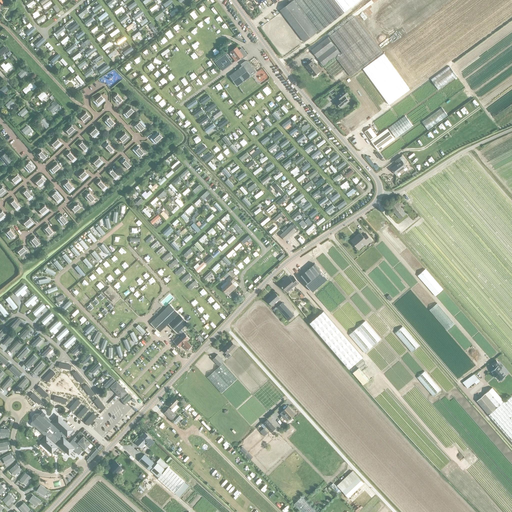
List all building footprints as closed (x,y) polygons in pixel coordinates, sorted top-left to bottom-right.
[(293,0),(292,1),(316,32),(318,31),(319,32),(359,0),(293,0)] [(33,1),(26,6),(28,9),(35,4),(33,1)] [(49,1),(42,7),(44,10),(51,4),(49,1)] [(316,33),(316,32),(292,1),(280,10),(304,42),(304,41),(316,33)] [(134,2),(127,8),(129,11),(137,5),(134,2)] [(156,4),(148,10),(151,13),(158,7),(156,4)] [(99,5),(91,11),(93,13),(101,7),(99,5)] [(121,6),(113,12),(116,15),(123,10),(121,6)] [(176,8),(169,14),(171,17),(179,11),(176,8)] [(86,10),(78,15),(80,18),(88,12),(86,10)] [(141,10),(133,15),(136,19),(143,13),(141,10)] [(105,12),(97,18),(100,22),(108,16),(105,12)] [(162,12),(154,17),(156,21),(164,15),(162,12)] [(43,15),(36,21),(38,24),(45,18),(43,15)] [(126,15),(118,21),(121,24),(129,19),(126,15)] [(350,76),(382,52),(355,16),(311,50),(323,66),(327,63),(328,64),(324,67),(335,81),(346,72),(335,58),(331,62),(330,61),(336,56),(336,57),(336,58),(350,76)] [(91,18),(84,23),(86,26),(93,21),(91,18)] [(112,20),(104,26),(106,29),(114,23),(112,20)] [(76,23),(68,30),(70,33),(79,26),(76,23)] [(132,23),(125,28),(127,31),(134,26),(132,23)] [(148,25),(154,33),(157,30),(151,23),(148,25)] [(33,27),(25,33),(28,36),(35,30),(33,27)] [(63,27),(56,32),(58,35),(66,30),(63,27)] [(117,28),(109,34),(112,37),(119,31),(117,28)] [(82,31),(75,37),(77,40),(85,34),(82,31)] [(139,31),(131,36),(134,40),(141,34),(139,31)] [(103,34),(96,39),(98,42),(105,37),(103,34)] [(68,36),(60,41),(62,44),(70,39),(68,36)] [(124,37),(116,42),(118,45),(126,40),(124,37)] [(43,38),(35,45),(38,48),(45,41),(43,38)] [(88,39),(81,45),(83,48),(90,42),(88,39)] [(110,41),(102,47),(104,50),(112,44),(110,41)] [(47,42),(45,45),(50,51),(53,48),(47,42)] [(74,44),(66,50),(69,53),(76,48),(74,44)] [(0,57),(8,50),(6,47),(4,46),(3,47),(0,49),(0,57)] [(94,47),(86,53),(88,56),(96,50),(94,47)] [(131,47),(124,53),(126,56),(133,50),(131,47)] [(230,53),(230,54),(235,61),(243,55),(237,47),(230,52),(230,53)] [(115,49),(107,55),(110,58),(117,52),(115,49)] [(221,55),(222,56),(215,61),(222,71),(232,63),(224,52),(221,55)] [(50,61),(53,63),(60,56),(58,53),(50,61)] [(79,53),(72,58),(74,61),(81,56),(79,53)] [(389,104),(410,89),(384,53),(363,69),(389,104)] [(100,55),(93,61),(95,64),(102,58),(100,55)] [(62,58),(59,61),(65,67),(68,64),(62,58)] [(103,60),(95,65),(97,68),(105,63),(103,60)] [(85,61),(77,66),(80,70),(87,64),(85,61)] [(237,86),(256,72),(253,69),(254,69),(252,67),(251,66),(248,62),(247,61),(246,61),(244,61),(244,62),(241,64),(243,66),(229,75),(237,86)] [(310,72),(313,76),(320,71),(312,61),(306,66),(311,72),(310,72)] [(1,65),(6,71),(11,66),(8,63),(5,65),(3,63),(1,65)] [(23,69),(18,74),(19,76),(18,76),(21,79),(27,73),(25,71),(23,69)] [(91,69),(83,75),(86,78),(93,72),(91,69)] [(77,75),(75,77),(81,85),(84,83),(77,75)] [(33,87),(30,83),(22,90),(24,92),(26,93),(33,87)] [(341,107),(349,101),(346,97),(348,95),(344,90),(339,94),(341,97),(336,102),(341,107)] [(38,96),(41,100),(46,95),(45,94),(43,91),(38,96)] [(123,100),(117,93),(113,97),(119,104),(123,100)] [(98,104),(104,99),(104,98),(100,94),(94,100),(98,104)] [(209,94),(200,100),(202,104),(211,98),(209,94)] [(195,98),(186,105),(189,108),(198,102),(195,98)] [(10,100),(5,105),(9,108),(14,104),(10,100)] [(48,109),(53,114),(55,112),(58,109),(59,111),(61,109),(57,103),(54,101),(51,104),(52,105),(48,109)] [(214,102),(205,108),(208,112),(217,105),(214,102)] [(134,111),(130,107),(124,113),(128,117),(134,111)] [(201,107),(192,113),(194,116),(203,110),(201,107)] [(27,112),(24,108),(19,113),(18,114),(19,115),(20,114),(22,116),(27,112)] [(180,109),(177,111),(182,119),(185,117),(180,109)] [(220,110),(213,116),(215,119),(223,114),(220,110)] [(83,122),(89,115),(86,111),(79,117),(83,122)] [(281,118),(275,111),(272,114),(278,120),(281,118)] [(207,115),(198,121),(201,124),(209,118),(207,115)] [(105,120),(111,126),(115,123),(109,116),(105,120)] [(266,117),(263,120),(269,127),(272,124),(266,117)] [(44,118),(40,121),(46,128),(48,126),(47,125),(49,123),(44,118)] [(226,118),(217,124),(220,128),(229,121),(226,118)] [(290,118),(281,124),(284,127),(292,121),(290,118)] [(135,125),(141,131),(145,128),(139,121),(135,125)] [(213,123),(204,129),(206,132),(215,126),(213,123)] [(303,131),(310,126),(308,123),(306,125),(305,124),(301,127),(302,128),(301,128),(303,131)] [(260,134),(263,131),(257,124),(254,127),(260,134)] [(20,131),(22,133),(23,132),(26,135),(31,130),(27,125),(22,130),(21,129),(20,131)] [(68,135),(74,129),(75,129),(71,125),(65,131),(68,135)] [(296,125),(288,131),(291,134),(299,129),(296,125)] [(95,127),(88,133),(92,137),(99,131),(95,127)] [(377,136),(370,127),(364,132),(378,151),(394,139),(387,129),(377,136)] [(315,129),(307,135),(310,139),(318,133),(315,129)] [(280,131),(272,137),(275,140),(283,134),(280,131)] [(125,132),(118,138),(122,142),(128,136),(125,132)] [(159,133),(158,133),(152,139),(156,143),(163,137),(159,133)] [(303,133),(295,138),(298,142),(306,136),(303,133)] [(268,134),(260,141),(263,144),(271,138),(268,134)] [(222,137),(228,145),(232,143),(225,135),(222,137)] [(57,138),(50,144),(54,148),(61,142),(57,138)] [(287,138),(279,144),(282,147),(289,141),(287,138)] [(81,141),(77,145),(83,151),(88,147),(81,141)] [(311,141),(303,147),(306,150),(314,145),(311,141)] [(275,142),(267,148),(269,151),(277,145),(275,142)] [(114,149),(108,143),(104,147),(110,153),(114,149)] [(198,154),(206,148),(204,144),(196,151),(198,154)] [(238,150),(232,144),(229,146),(235,153),(238,150)] [(294,145),(286,151),(289,154),(296,148),(294,145)] [(144,153),(138,146),(134,150),(140,156),(144,153)] [(259,147),(250,153),(253,156),(261,150),(259,147)] [(281,149),(274,155),(276,158),(284,152),(281,149)] [(318,149),(311,155),(313,158),(321,152),(318,149)] [(43,160),(47,157),(41,150),(37,154),(43,160)] [(69,151),(65,155),(71,161),(75,158),(69,151)] [(246,151),(238,157),(241,160),(249,154),(246,151)] [(206,162),(214,156),(211,152),(203,159),(206,162)] [(6,164),(10,161),(4,153),(0,157),(6,164)] [(332,162),(339,156),(337,153),(330,159),(332,162)] [(302,154),(294,160),(296,163),(304,157),(302,154)] [(325,156),(317,162),(320,165),(328,159),(325,156)] [(396,174),(406,167),(404,163),(406,162),(402,156),(399,158),(401,160),(391,168),(394,171),(393,172),(395,174),(396,174)] [(96,167),(102,160),(99,157),(92,163),(96,167)] [(290,158),(283,164),(285,167),(292,162),(290,158)] [(125,159),(121,162),(121,163),(127,169),(131,165),(125,159)] [(253,159),(245,164),(248,167),(255,162),(253,159)] [(175,171),(183,164),(179,160),(171,167),(175,171)] [(344,160),(337,166),(339,169),(347,163),(344,160)] [(30,172),(34,168),(28,161),(24,165),(30,172)] [(210,161),(208,163),(214,170),(217,167),(213,164),(214,163),(212,161),(211,162),(210,161)] [(309,161),(301,167),(303,170),(311,165),(309,161)] [(272,162),(265,168),(267,171),(275,165),(272,162)] [(57,163),(50,169),(53,173),(60,167),(57,163)] [(228,169),(231,174),(240,167),(238,164),(231,170),(229,166),(228,167),(227,166),(227,167),(228,169)] [(260,166),(253,171),(255,174),(262,169),(260,166)] [(221,170),(228,177),(231,174),(224,167),(221,170)] [(108,172),(114,179),(118,175),(112,168),(108,172)] [(180,175),(182,178),(190,171),(187,168),(180,175)] [(352,168),(344,174),(347,177),(355,172),(352,168)] [(168,178),(174,172),(172,169),(168,173),(166,171),(164,173),(166,175),(165,175),(168,178)] [(315,169),(308,174),(310,178),(318,172),(315,169)] [(81,180),(87,174),(88,174),(84,170),(77,176),(81,180)] [(237,177),(239,180),(247,174),(244,171),(237,177)] [(14,183),(21,178),(17,173),(10,179),(14,183)] [(304,173),(296,178),(298,182),(306,176),(304,173)] [(264,184),(272,178),(269,174),(261,181),(264,184)] [(45,180),(41,176),(34,182),(38,186),(45,180)] [(160,185),(167,179),(164,176),(161,178),(160,177),(158,179),(159,180),(158,182),(160,185)] [(175,185),(182,179),(179,176),(172,182),(175,185)] [(362,179),(359,176),(352,182),(354,185),(362,179)] [(317,185),(325,180),(323,177),(315,182),(317,185)] [(234,185),(228,178),(225,181),(231,188),(234,185)] [(100,179),(96,183),(102,190),(106,186),(100,179)] [(311,179),(303,185),(305,188),(313,183),(311,179)] [(63,184),(64,184),(69,191),(73,187),(67,180),(63,184)] [(342,188),(349,183),(347,180),(340,185),(342,188)] [(255,182),(247,188),(249,192),(257,186),(255,182)] [(178,190),(171,183),(168,185),(175,193),(178,190)] [(195,193),(202,186),(200,183),(193,190),(195,193)] [(284,192),(277,184),(274,187),(278,191),(277,192),(280,195),(281,194),(282,194),(284,192)] [(358,184),(355,186),(362,193),(364,191),(358,184)] [(331,185),(324,191),(326,193),(333,188),(331,185)] [(242,186),(240,188),(245,195),(248,192),(242,186)] [(289,195),(297,189),(295,186),(290,190),(289,189),(288,190),(287,188),(285,190),(289,195)] [(349,196),(356,190),(354,187),(346,193),(349,196)] [(26,189),(22,192),(28,199),(32,196),(26,189)] [(160,199),(167,192),(164,189),(157,196),(160,199)] [(319,189),(311,194),(313,197),(321,191),(319,189)] [(146,198),(152,192),(150,190),(147,192),(145,190),(142,194),(146,198)] [(213,195),(208,190),(200,196),(203,199),(205,197),(207,200),(213,195)] [(256,199),(264,193),(261,190),(254,196),(256,199)] [(56,202),(61,198),(55,192),(50,195),(56,202)] [(89,192),(85,195),(91,202),(95,198),(89,192)] [(302,192),(293,198),(295,201),(304,195),(302,192)] [(288,196),(286,193),(283,196),(284,196),(277,202),(279,204),(286,199),(285,199),(288,196)] [(340,196),(338,193),(331,198),(333,201),(340,196)] [(155,202),(159,199),(157,196),(150,202),(152,204),(153,204),(154,206),(157,204),(155,202)] [(326,196),(318,202),(321,205),(328,199),(326,196)] [(144,200),(141,197),(137,201),(136,200),(135,201),(136,202),(134,204),(137,207),(144,200)] [(245,197),(242,199),(248,206),(251,204),(245,197)] [(183,204),(177,198),(175,200),(181,207),(183,204)] [(19,206),(14,199),(9,202),(15,209),(19,206)] [(344,199),(336,205),(339,208),(347,203),(344,199)] [(216,201),(213,204),(220,211),(223,209),(216,201)] [(309,201),(302,207),(304,210),(312,205),(309,201)] [(391,208),(393,210),(392,210),(400,219),(406,214),(399,205),(400,204),(398,201),(391,208)] [(287,210),(294,204),(291,202),(285,207),(287,210)] [(81,207),(77,203),(70,208),(74,213),(81,207)] [(173,213),(179,208),(177,206),(174,209),(171,206),(171,207),(168,203),(166,205),(169,208),(170,208),(172,210),(171,211),(173,213)] [(333,203),(325,209),(327,212),(335,206),(333,203)] [(41,214),(42,214),(48,209),(44,204),(38,210),(41,214)] [(188,213),(194,207),(192,204),(185,211),(188,213)] [(273,204),(266,210),(269,213),(276,207),(273,204)] [(151,215),(145,207),(142,210),(141,211),(142,212),(143,211),(149,217),(151,215)] [(311,218),(318,212),(316,209),(309,215),(311,218)] [(200,214),(197,210),(195,212),(196,213),(193,215),(193,216),(192,217),(194,219),(200,214)] [(301,212),(299,210),(291,216),(294,219),(301,212)] [(163,211),(160,213),(166,219),(169,217),(163,211)] [(184,213),(181,215),(186,221),(189,218),(185,214),(186,214),(185,212),(184,213)] [(283,214),(281,212),(273,218),(275,221),(281,216),(281,217),(283,215),(282,215),(283,214)] [(212,213),(206,219),(208,222),(215,215),(212,213)] [(228,213),(221,219),(224,221),(230,215),(228,213)] [(58,218),(63,225),(68,221),(62,214),(58,218)] [(161,217),(158,214),(150,221),(155,227),(158,224),(155,221),(161,217)] [(262,225),(270,219),(268,216),(260,223),(262,225)] [(26,227),(32,222),(33,221),(29,217),(22,223),(26,227)] [(318,225),(326,219),(324,217),(319,220),(319,219),(316,221),(317,222),(316,222),(318,225)] [(219,220),(217,223),(222,229),(223,228),(225,231),(226,230),(225,229),(226,228),(225,226),(219,220)] [(194,222),(191,225),(198,232),(201,229),(194,222)] [(236,223),(233,226),(240,233),(243,231),(236,223)] [(98,224),(95,227),(102,235),(105,232),(98,224)] [(286,241),(297,230),(291,224),(280,235),(286,241)] [(308,233),(315,227),(313,224),(306,230),(308,233)] [(44,228),(44,229),(49,235),(54,232),(48,225),(44,228)] [(167,236),(174,230),(170,225),(163,232),(167,236)] [(271,233),(278,227),(275,225),(269,231),(271,233)] [(15,235),(10,228),(5,232),(11,239),(15,235)] [(90,231),(87,234),(94,242),(97,239),(90,231)] [(366,245),(372,240),(366,234),(363,236),(360,232),(351,240),(359,250),(365,244),(366,245)] [(187,235),(183,239),(186,242),(193,236),(190,234),(188,236),(187,235)] [(198,239),(201,242),(207,236),(205,234),(198,239)] [(233,235),(227,240),(229,243),(236,237),(233,235)] [(248,235),(241,241),(244,244),(248,241),(249,243),(252,240),(250,237),(251,237),(248,235)] [(30,240),(36,247),(40,243),(34,236),(30,240)] [(82,239),(79,241),(86,249),(89,246),(82,239)] [(173,241),(170,244),(177,251),(180,248),(173,241)] [(197,241),(194,243),(201,251),(204,248),(197,241)] [(226,242),(222,246),(220,244),(218,247),(221,251),(228,245),(226,242)] [(240,242),(234,248),(236,250),(242,245),(240,242)] [(102,243),(99,245),(106,253),(109,251),(102,243)] [(20,255),(27,250),(23,245),(16,251),(20,255)] [(73,246),(70,248),(77,256),(80,253),(73,246)] [(190,247),(183,254),(186,256),(193,250),(190,247)] [(214,257),(220,252),(218,249),(214,252),(212,253),(213,253),(212,255),(214,257)] [(233,249),(226,255),(229,257),(232,254),(234,256),(237,253),(235,252),(235,251),(233,249)] [(94,250),(91,252),(98,260),(101,257),(94,250)] [(169,251),(162,258),(164,261),(172,253),(169,251)] [(65,252),(62,255),(69,263),(72,260),(65,252)] [(214,258),(211,255),(204,261),(207,264),(214,258)] [(225,255),(222,258),(228,265),(231,262),(225,255)] [(85,257),(82,260),(89,267),(92,265),(85,257)] [(176,258),(168,265),(171,268),(178,261),(176,258)] [(56,259),(53,262),(60,269),(63,267),(56,259)] [(198,272),(206,264),(203,261),(200,265),(198,262),(193,266),(196,268),(195,269),(198,272)] [(215,271),(221,265),(218,262),(212,268),(215,271)] [(77,264),(74,267),(81,275),(84,272),(77,264)] [(328,279),(315,264),(299,277),(312,292),(328,279)] [(182,265),(175,272),(177,275),(185,268),(182,265)] [(210,270),(204,277),(206,279),(213,273),(210,270)] [(188,272),(181,279),(183,282),(191,275),(188,272)] [(236,287),(232,283),(235,281),(230,276),(226,280),(229,282),(222,288),(225,292),(226,293),(228,294),(227,294),(231,291),(236,287)] [(290,279),(289,277),(280,284),(287,292),(294,286),(295,287),(299,283),(294,276),(290,279)] [(195,279),(187,286),(190,289),(197,282),(195,279)] [(20,293),(27,287),(24,284),(15,293),(17,296),(18,295),(18,296),(20,293)] [(119,297),(109,287),(103,292),(113,302),(119,297)] [(266,300),(272,306),(280,298),(275,292),(266,300)] [(30,303),(36,297),(34,295),(24,303),(27,306),(28,306),(30,304),(30,303)] [(9,297),(6,299),(11,306),(13,309),(13,308),(13,309),(17,307),(9,297)] [(72,303),(69,300),(62,306),(65,309),(72,303)] [(286,319),(288,321),(294,315),(282,302),(277,307),(286,318),(286,319)] [(38,312),(44,306),(41,303),(32,312),(35,315),(36,314),(38,312)] [(168,323),(177,333),(188,323),(170,304),(151,323),(160,332),(168,323)] [(363,357),(324,311),(310,323),(349,369),(363,357)] [(47,321),(53,315),(50,312),(41,321),(44,324),(44,323),(45,323),(47,321)] [(13,330),(21,321),(18,318),(10,327),(13,330)] [(54,329),(61,323),(58,320),(49,329),(51,332),(52,331),(54,329)] [(95,326),(92,324),(85,330),(88,333),(95,326)] [(138,324),(136,327),(143,334),(146,331),(138,324)] [(23,339),(31,330),(28,327),(20,336),(23,339)] [(62,337),(68,331),(66,328),(56,337),(59,340),(60,339),(62,337)] [(102,333),(98,330),(93,340),(97,342),(102,333)] [(133,331),(130,332),(135,342),(138,340),(133,331)] [(176,341),(175,342),(179,347),(182,344),(187,350),(191,346),(186,340),(189,337),(183,332),(181,334),(181,337),(180,337),(180,338),(179,339),(178,337),(175,340),(176,341)] [(6,345),(14,337),(11,334),(3,343),(6,345)] [(33,347),(42,339),(39,336),(31,344),(33,347)] [(69,344),(75,338),(73,336),(63,344),(66,347),(67,347),(69,345),(69,344)] [(13,352),(21,343),(18,341),(10,349),(13,352)] [(228,352),(235,345),(231,341),(223,349),(227,353),(225,356),(228,358),(231,355),(228,352)] [(79,344),(71,352),(74,354),(82,347),(79,344)] [(20,359),(28,350),(25,347),(17,356),(20,359)] [(41,355),(43,357),(52,349),(49,347),(41,355)] [(89,354),(81,362),(83,364),(91,356),(89,354)] [(219,365),(224,360),(217,354),(213,359),(219,365)] [(28,366),(36,358),(33,355),(25,364),(28,366)] [(352,373),(363,385),(369,379),(359,368),(365,362),(362,358),(355,364),(358,368),(352,373)] [(491,363),(495,368),(491,371),(494,374),(493,375),(496,378),(497,378),(499,381),(506,375),(498,366),(497,366),(496,364),(498,362),(496,360),(491,363)] [(41,361),(32,370),(36,373),(44,364),(41,361)] [(98,363),(90,371),(93,373),(101,366),(100,365),(101,365),(99,362),(98,363)] [(12,365),(9,368),(18,377),(21,374),(12,365)] [(52,370),(43,379),(46,382),(55,373),(52,370)] [(83,380),(75,371),(72,374),(79,383),(83,380)] [(480,381),(474,374),(474,373),(462,382),(467,388),(474,382),(476,384),(480,381)] [(10,377),(2,387),(5,390),(13,380),(10,377)] [(25,377),(17,386),(20,389),(28,380),(25,377)] [(112,377),(104,385),(106,388),(114,380),(112,377)] [(116,381),(110,387),(120,398),(126,392),(116,381)] [(94,393),(86,383),(83,386),(90,396),(94,393)] [(39,386),(36,389),(44,398),(48,394),(39,386)] [(488,415),(497,408),(498,409),(501,407),(502,406),(500,404),(504,401),(492,387),(476,401),(488,415)] [(32,392),(29,396),(38,404),(41,401),(32,392)] [(129,394),(122,401),(124,404),(132,396),(129,394)] [(497,408),(488,415),(511,442),(511,397),(511,395),(504,401),(500,404),(502,406),(501,407),(498,409),(497,408)] [(174,396),(167,404),(172,408),(171,409),(174,412),(178,407),(176,405),(176,404),(178,406),(181,403),(185,407),(189,403),(183,398),(180,401),(174,396)] [(104,407),(97,397),(93,399),(101,409),(104,407)] [(68,407),(72,411),(80,401),(77,398),(68,407)] [(76,415),(80,418),(88,409),(85,405),(76,415)] [(282,412),(289,419),(295,414),(288,406),(282,412)] [(169,407),(164,413),(171,420),(176,415),(169,407)] [(32,421),(30,423),(30,424),(33,427),(34,427),(34,426),(45,436),(41,441),(41,443),(37,447),(47,455),(50,452),(52,452),(55,449),(55,447),(56,446),(63,453),(64,453),(63,452),(64,450),(67,453),(69,451),(70,452),(74,448),(79,453),(81,451),(80,450),(84,445),(86,446),(89,442),(83,436),(79,441),(75,437),(69,443),(63,438),(66,435),(67,436),(72,429),(58,416),(56,416),(54,419),(54,422),(52,422),(45,415),(45,413),(42,411),(41,411),(39,413),(34,413),(32,416),(32,421)] [(85,421),(88,424),(96,416),(93,412),(85,421)] [(141,420),(147,425),(150,421),(148,419),(148,420),(144,416),(141,420)] [(263,436),(269,430),(271,432),(275,428),(267,419),(263,423),(265,426),(258,432),(263,436)] [(135,441),(136,442),(141,448),(145,443),(149,447),(154,442),(150,438),(145,433),(139,439),(138,438),(135,441)] [(6,464),(9,463),(9,462),(13,460),(10,454),(3,458),(5,461),(6,464)] [(144,454),(139,460),(150,470),(151,469),(159,477),(168,466),(168,465),(168,464),(160,458),(157,461),(157,462),(156,464),(144,454)] [(120,464),(119,465),(115,460),(108,467),(116,475),(122,468),(121,466),(122,465),(120,464)] [(15,475),(17,473),(20,469),(16,464),(10,469),(13,472),(13,473),(15,475)] [(159,477),(158,478),(174,492),(184,481),(168,466),(159,477)] [(363,483),(357,477),(352,471),(337,486),(348,497),(363,483)] [(25,484),(27,481),(30,477),(25,473),(20,479),(23,482),(25,484)] [(44,493),(47,489),(40,485),(37,491),(41,493),(41,494),(43,495),(45,493),(44,493)] [(11,501),(14,499),(11,497),(8,494),(3,500),(8,504),(11,501)] [(37,503),(39,499),(33,495),(29,500),(33,503),(33,504),(35,505),(37,503)] [(26,511),(29,508),(24,503),(19,507),(22,511),(25,511),(26,511)]
